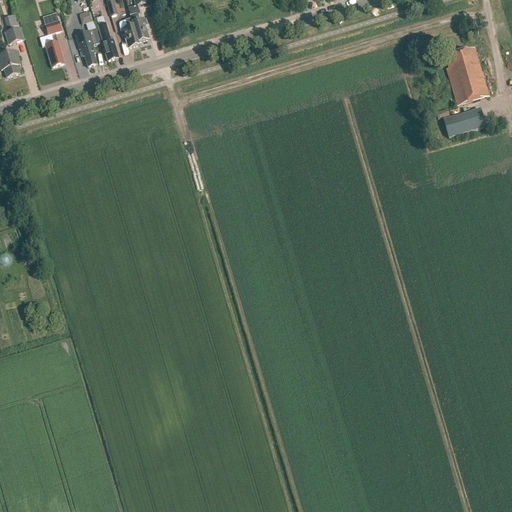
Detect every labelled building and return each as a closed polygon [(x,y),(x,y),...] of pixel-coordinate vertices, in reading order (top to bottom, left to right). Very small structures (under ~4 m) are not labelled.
[(134,0),(136,8),(147,5),(145,0),(134,0)] [(111,19),(118,17),(113,3),(107,5),(111,19)] [(85,26),(91,24),(88,14),(82,16),(85,26)] [(43,20),(45,28),(48,38),(61,34),(56,16),(43,20)] [(131,18),(139,48),(140,48),(139,45),(150,42),(146,28),(148,28),(146,22),(140,23),(138,16),(131,18)] [(4,21),(7,31),(18,27),(15,18),(4,21)] [(139,48),(131,18),(130,19),(131,21),(120,25),(119,27),(122,38),(124,38),(128,51),(139,48)] [(98,28),(100,36),(103,46),(102,46),(108,64),(119,61),(114,43),(110,44),(105,26),(98,28)] [(21,30),(5,35),(8,47),(25,42),(21,30)] [(79,52),(81,51),(83,59),(84,59),(88,70),(97,67),(93,56),(95,55),(93,47),(99,45),(96,33),(75,39),(79,52)] [(45,48),(52,70),(65,67),(58,44),(45,48)] [(489,99),(474,50),(445,59),(449,71),(446,72),(458,109),(489,99)] [(9,56),(8,53),(3,54),(4,57),(0,58),(0,68),(1,73),(4,72),(6,80),(20,76),(17,68),(20,67),(16,54),(9,56)] [(438,122),(449,118),(447,112),(436,115),(438,122)] [(449,141),(485,130),(479,112),(443,123),(449,141)]
